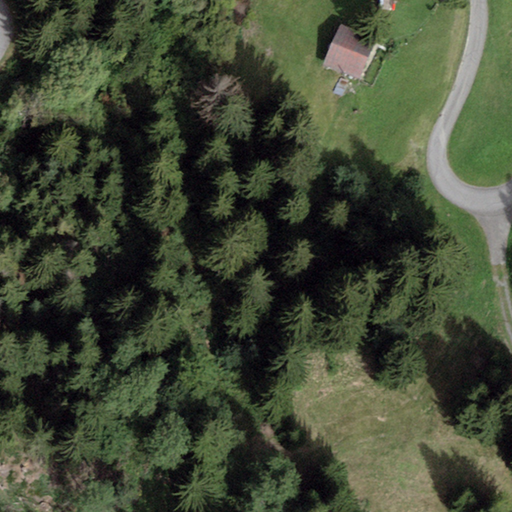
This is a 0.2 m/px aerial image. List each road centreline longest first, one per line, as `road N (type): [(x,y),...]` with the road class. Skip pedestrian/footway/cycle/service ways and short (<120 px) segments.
road 1 (unclassified): [(477,0),(468,69),(436,149),(442,175),(470,200),(511,197)]
road 2 (track): [(491,204),(511,327)]
